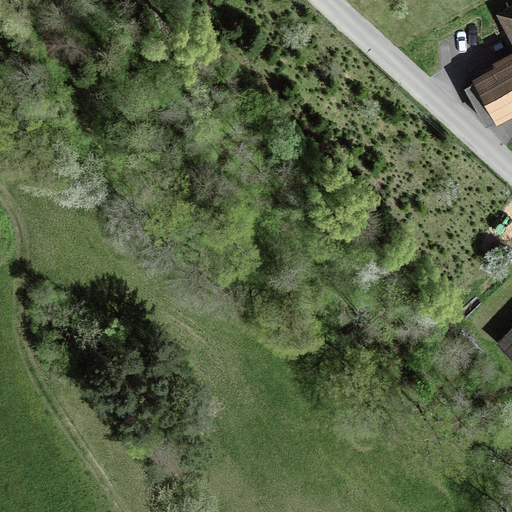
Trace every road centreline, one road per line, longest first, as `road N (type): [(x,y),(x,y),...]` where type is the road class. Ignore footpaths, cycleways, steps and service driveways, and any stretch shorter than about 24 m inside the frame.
road 1 (track): [(125,511),(23,334),(15,222),(0,197)]
road 2 (residential): [(511,173),(326,0)]
